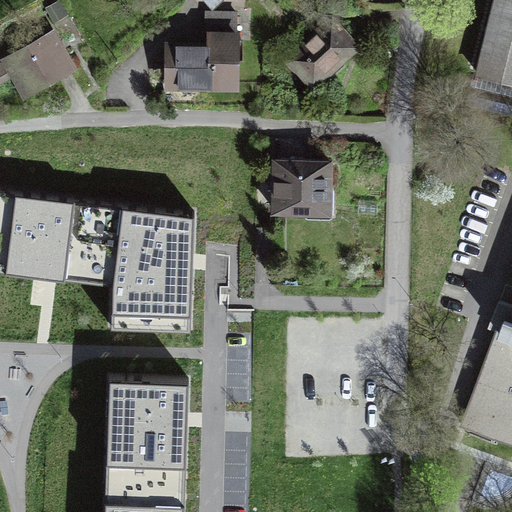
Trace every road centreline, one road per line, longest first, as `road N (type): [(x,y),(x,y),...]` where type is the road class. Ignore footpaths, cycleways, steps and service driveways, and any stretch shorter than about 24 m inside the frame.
road 1 (residential): [(400,133),(235,119),(90,119)]
road 2 (unknown): [(399,461),(339,463),(325,451),(318,429),(321,304)]
road 3 (residential): [(397,306),(400,133)]
road 4 (residential): [(400,133),(418,0)]
